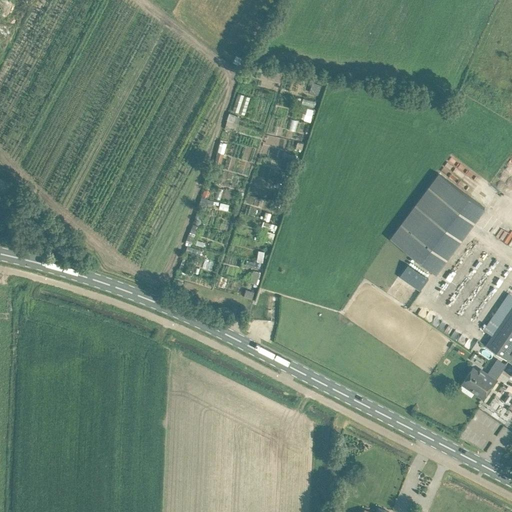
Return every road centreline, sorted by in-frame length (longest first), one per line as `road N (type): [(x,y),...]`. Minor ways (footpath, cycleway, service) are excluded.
road 1 (unclassified): [(511,497),(223,348),(93,294),(0,268)]
road 2 (primary): [(511,481),(215,328),(85,274),(0,256)]
